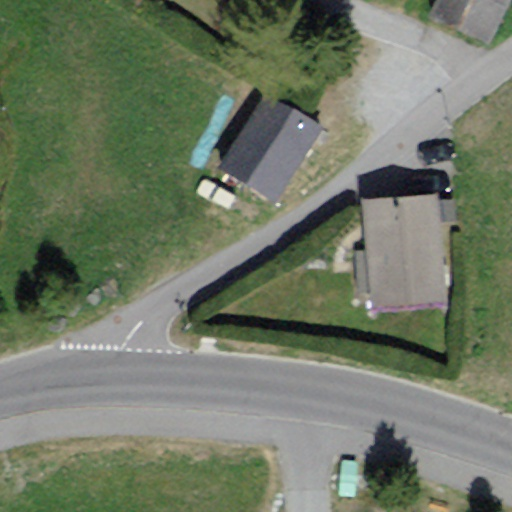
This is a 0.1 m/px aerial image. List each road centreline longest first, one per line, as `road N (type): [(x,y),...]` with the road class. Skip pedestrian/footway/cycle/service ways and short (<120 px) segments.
road 1 (residential): [(79,375),(172,290),(318,205),(511,53)]
road 2 (residential): [(79,375),(302,393),(466,435),(511,455)]
